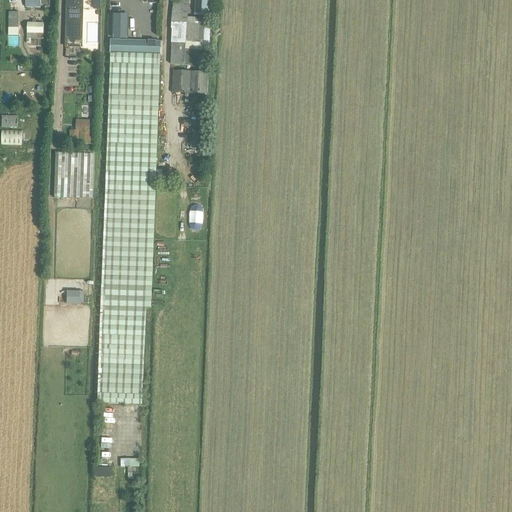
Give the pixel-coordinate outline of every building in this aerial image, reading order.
[(67,0),(66,47),(82,47),(83,0),(67,0)] [(189,1),(174,0),(171,28),(172,28),(171,65),(201,66),(204,18),(188,18),(189,1)] [(195,0),(195,15),(209,16),(209,0),(195,0)] [(19,28),(19,12),(9,12),(9,28),(19,28)] [(128,18),(114,18),(113,38),(128,38),(128,18)] [(27,33),(27,38),(32,38),(43,39),(43,34),(44,24),(28,23),(27,33)] [(148,41),(111,39),(111,53),(160,54),(161,41),(157,41),(157,40),(148,40),(148,41)] [(160,54),(111,53),(98,403),(142,405),(147,308),(151,308),(160,54)] [(174,71),(173,93),(207,94),(208,72),(174,71)] [(18,116),(2,116),(2,127),(18,128),(18,116)] [(70,131),(69,145),(79,145),(79,140),(80,140),(79,143),(92,144),(92,138),(92,137),(89,137),(90,121),(80,121),(79,131),(76,131),(70,131)] [(2,145),(22,145),(23,130),(2,129),(2,145)] [(56,153),(54,198),(93,199),(95,154),(56,153)] [(68,291),(68,304),(80,304),(81,291),(68,291)] [(111,468),(94,468),(94,478),(111,478),(111,468)]
